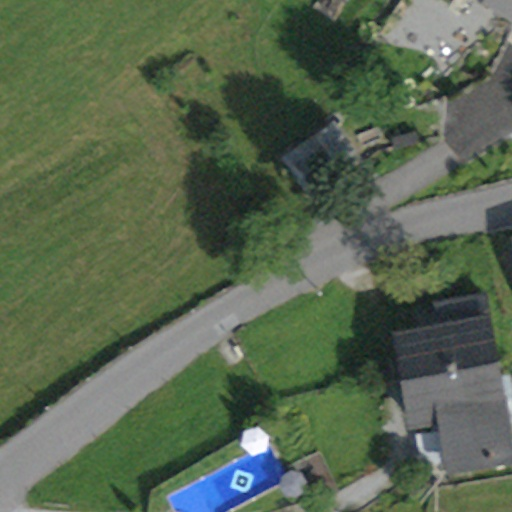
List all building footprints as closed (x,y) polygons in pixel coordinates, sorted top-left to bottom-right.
[(511,0),(497,0),(511,10),(511,0)] [(334,126),(286,160),(313,198),(361,164),(334,126)] [(424,334),(400,338),(406,378),(495,364),(484,297),(436,304),(439,320),(440,331),(424,334)] [(424,334),(440,331),(439,320),(422,323),(424,334)] [(448,468),(509,458),(495,364),(406,378),(413,419),(440,415),(448,468)]
